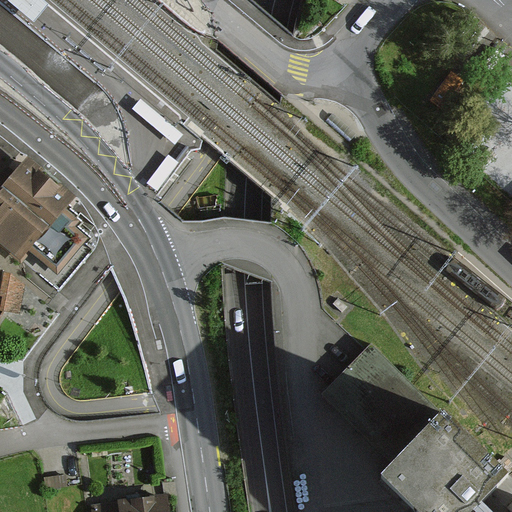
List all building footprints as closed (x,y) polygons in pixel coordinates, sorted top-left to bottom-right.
[(335,116),(328,124),(349,142),(356,135),(335,116)] [(58,275),(89,239),(58,213),(73,196),(26,156),(12,173),(5,167),(0,173),(0,248),(17,262),(28,249),(58,275)] [(5,309),(24,308),(22,275),(3,276),(5,309)] [(511,511),(511,482),(369,344),(320,395),(392,465),(380,478),(415,511),(511,511)] [(169,511),(167,496),(90,507),(90,511),(169,511)]
